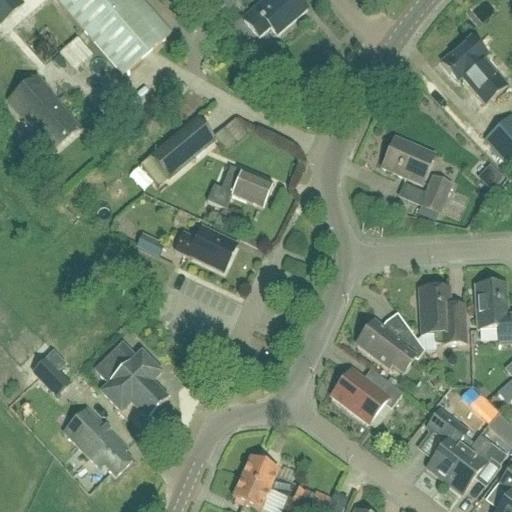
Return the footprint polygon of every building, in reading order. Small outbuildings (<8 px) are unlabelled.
[(0,0),(0,14),(14,2),(12,0),(0,0)] [(53,0),(122,78),(170,36),(138,0),(53,0)] [(275,40),(276,39),(305,13),(293,0),(268,0),(252,14),(253,15),(242,24),(257,41),(268,32),(275,40)] [(484,108),(504,89),(480,63),(485,59),(470,42),(442,67),(457,84),(460,81),(484,108)] [(52,155),(78,132),(49,100),(51,98),(36,81),(7,107),(35,140),(37,138),(52,155)] [(511,158),(511,121),(484,146),(503,167),(511,158)] [(169,182),(212,145),(195,123),(150,160),(169,182)] [(421,190),(433,160),(393,143),(380,172),(421,190)] [(262,213),(272,189),(240,176),(240,177),(229,173),(220,194),(213,191),(206,207),(225,215),(231,200),(262,213)] [(489,197),(501,184),(491,174),(479,187),(489,197)] [(432,181),(419,211),(438,219),(450,189),(432,181)] [(223,276),(235,249),(200,233),(195,242),(182,237),(174,256),(188,263),(189,261),(223,276)] [(158,261),(164,249),(145,240),(139,252),(158,261)] [(504,289),(474,291),(476,335),(496,333),(497,349),(511,347),(511,321),(506,322),(504,289)] [(448,292),(418,294),(420,338),(425,337),(434,337),(434,347),(440,348),(440,350),(465,348),(463,318),(463,308),(449,309),(448,292)] [(414,363),(416,365),(423,356),(407,334),(398,340),(395,344),(372,327),(355,349),(388,374),(390,371),(401,379),(414,363)] [(146,423),(153,416),(156,420),(163,413),(159,410),(166,403),(151,387),(161,377),(141,356),(135,362),(122,348),(94,375),(107,389),(99,396),(119,417),(130,407),(146,423)] [(50,360),(32,378),(56,402),(68,390),(66,388),(55,377),(61,371),(50,360)] [(332,401),(367,428),(383,408),(390,414),(402,398),(386,386),(378,396),(351,376),(332,401)] [(121,456),(126,451),(98,424),(97,425),(85,413),(61,437),(98,474),(102,470),(114,482),(131,466),(121,456)] [(445,446),(425,472),(443,486),(467,454),(468,454),(473,447),(472,446),(471,448),(462,441),(466,435),(438,414),(425,431),(445,446)] [(467,454),(443,486),(461,500),(473,484),(485,468),(489,463),(499,470),(506,460),(489,447),(479,440),(473,447),(468,454),(467,454)] [(268,495),(288,504),(297,508),(302,497),(293,492),(294,491),(274,482),(277,475),(261,468),(262,465),(253,461),(252,464),(249,462),(240,482),(268,495)] [(497,511),(511,511),(511,472),(500,489),(509,496),(497,511)] [(240,482),(231,503),(252,511),(260,511),(268,495),(240,482)]
